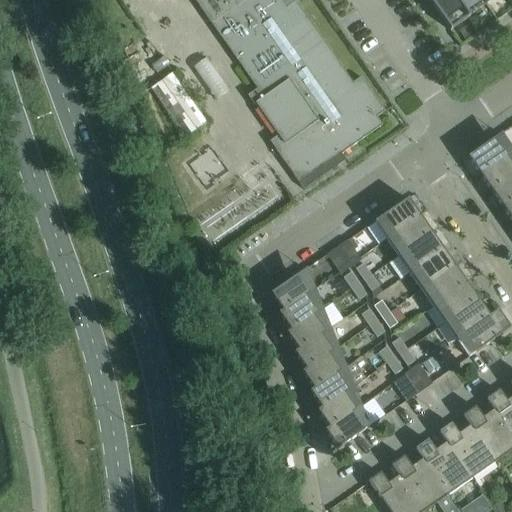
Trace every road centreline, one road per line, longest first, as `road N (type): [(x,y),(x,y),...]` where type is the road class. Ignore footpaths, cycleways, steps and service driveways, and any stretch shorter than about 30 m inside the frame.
road 1 (secondary): [(175,511),(172,454),(143,323),(33,0)]
road 2 (secondary): [(0,67),(97,360),(119,511)]
road 3 (residential): [(313,507),(247,271),(421,151)]
road 4 (residential): [(313,507),(511,366)]
road 5 (residential): [(511,285),(421,151)]
road 6 (residential): [(452,128),(366,0)]
